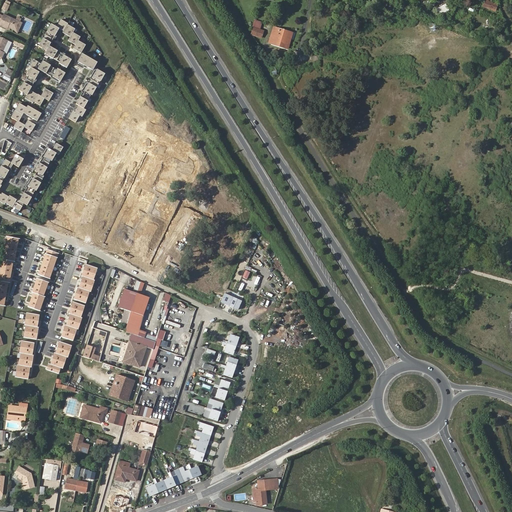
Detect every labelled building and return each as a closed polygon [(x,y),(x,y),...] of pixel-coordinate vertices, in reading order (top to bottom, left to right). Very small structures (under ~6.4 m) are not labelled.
[(483,7),(496,12),(498,5),(491,3),(486,1),(483,7)] [(437,9),(439,15),(449,11),(447,5),(437,9)] [(21,22),(5,14),(4,16),(1,22),(0,24),(8,28),(9,27),(10,28),(14,29),(19,28),(21,22)] [(77,27),(69,23),(70,22),(62,18),(58,25),(53,22),(52,23),(49,30),(57,35),(60,29),(65,32),(72,36),(69,41),(76,44),(76,45),(75,48),(82,52),(87,43),(80,40),(82,36),(74,32),(77,27)] [(23,23),(21,22),(19,28),(14,29),(18,33),(23,23)] [(262,39),(264,31),(255,28),(252,36),(253,36),(257,37),(262,39)] [(274,38),(272,45),(289,49),(293,33),(275,28),(272,37),(274,38)] [(8,40),(0,35),(0,58),(3,58),(5,52),(3,51),(8,40)] [(60,50),(51,45),(53,42),(45,37),(41,45),(49,49),(47,53),(54,57),(61,61),(61,63),(68,67),(73,58),(68,55),(66,54),(65,54),(60,51),(60,50)] [(13,42),(8,40),(3,51),(5,52),(8,53),(13,42)] [(100,62),(84,53),(79,60),(96,70),(100,62)] [(43,63),(35,59),(31,67),(32,68),(29,74),(37,79),(42,71),(34,67),(35,65),(48,72),(49,70),(56,74),(55,76),(62,81),(68,72),(59,67),(58,69),(52,65),(53,64),(45,59),(43,63)] [(3,79),(9,82),(14,71),(8,68),(3,79)] [(107,73),(99,68),(95,76),(103,80),(107,73)] [(0,89),(5,92),(9,83),(0,78),(0,89)] [(33,87),(25,82),(20,90),(28,94),(26,98),(34,103),(35,101),(42,105),(46,98),(32,90),(33,87)] [(98,87),(90,82),(86,90),(94,94),(98,87)] [(90,100),(82,95),(77,103),(81,105),(77,112),(75,110),(70,118),(76,122),(80,116),(81,115),(83,116),(88,109),(85,108),(86,107),(90,100)] [(28,107),(21,102),(12,117),(19,121),(15,127),(23,132),(26,127),(33,131),(37,124),(29,120),(27,124),(20,120),(25,112),(39,121),(43,113),(29,105),(28,107)] [(54,150),(51,148),(46,156),(53,160),(58,152),(61,154),(65,147),(58,142),(54,150)] [(199,154),(193,150),(190,156),(196,160),(199,154)] [(11,195),(10,196),(4,192),(3,194),(0,192),(0,188),(3,184),(15,163),(21,167),(26,158),(18,153),(13,162),(6,158),(0,169),(0,200),(6,204),(7,203),(21,211),(25,203),(28,205),(33,197),(25,193),(21,200),(11,195)] [(163,171),(171,175),(177,162),(164,156),(154,177),(159,179),(163,171)] [(193,168),(197,162),(191,158),(187,164),(193,168)] [(50,166),(41,162),(37,170),(39,171),(30,185),(38,190),(43,182),(42,182),(46,175),(45,175),(47,172),(50,166)] [(19,239),(5,236),(1,259),(15,261),(19,239)] [(256,244),(259,239),(251,236),(249,240),(256,244)] [(248,241),(243,256),(249,259),(255,243),(248,241)] [(261,252),(263,247),(257,244),(255,250),(261,252)] [(60,254),(47,249),(37,274),(50,279),(60,254)] [(14,262),(0,259),(0,282),(9,284),(14,262)] [(97,268),(85,264),(82,276),(93,279),(97,268)] [(95,280),(83,276),(79,288),(91,291),(95,280)] [(48,282),(37,278),(32,292),(33,293),(28,307),(40,311),(45,297),(43,296),(48,282)] [(271,286),(276,291),(281,286),(276,281),(271,286)] [(89,291),(77,287),(74,299),(86,302),(89,291)] [(119,309),(143,318),(149,300),(141,297),(137,296),(125,291),(119,309)] [(163,299),(169,302),(172,295),(166,293),(163,299)] [(224,293),(220,302),(238,310),(242,301),(224,293)] [(84,305),(73,301),(69,313),(81,316),(84,305)] [(106,306),(100,308),(104,319),(109,317),(106,306)] [(39,315),(26,313),(24,325),(37,327),(39,315)] [(83,318),(71,314),(67,325),(79,329),(83,318)] [(77,329),(65,325),(61,336),(73,340),(77,329)] [(38,328),(25,326),(23,338),(36,341),(38,328)] [(154,342),(130,334),(128,340),(151,349),(154,342)] [(239,337),(230,334),(224,352),(233,355),(239,337)] [(35,343),(21,340),(19,352),(33,355),(35,343)] [(146,347),(130,341),(123,362),(139,367),(146,347)] [(71,345),(60,342),(56,353),(68,357),(71,345)] [(92,358),(96,347),(88,344),(84,355),(92,358)] [(34,355),(20,353),(18,365),(32,367),(34,355)] [(66,357),(55,353),(51,364),(63,368),(66,357)] [(238,360),(229,357),(223,375),(232,378),(238,360)] [(30,367),(17,365),(15,377),(28,379),(30,367)] [(124,401),(131,380),(118,375),(110,396),(124,401)] [(230,383),(221,380),(215,397),(224,400),(230,383)] [(223,403),(210,399),(208,403),(213,405),(208,418),(217,421),(223,403)] [(27,407),(8,405),(7,415),(26,418),(27,407)] [(102,422),(105,413),(100,412),(101,410),(85,405),(82,414),(97,418),(97,420),(102,422)] [(120,418),(114,415),(111,423),(118,425),(120,418)] [(214,427),(198,422),(197,424),(199,425),(199,427),(203,429),(202,433),(195,430),(195,433),(197,434),(196,436),(200,437),(199,441),(192,439),(191,442),(194,442),(193,445),(197,446),(196,450),(189,448),(189,450),(191,451),(190,453),(194,455),(193,459),(202,462),(214,427)] [(77,433),(73,448),(81,450),(88,452),(90,445),(83,443),(85,435),(77,433)] [(97,439),(95,446),(106,449),(107,441),(97,439)] [(152,450),(153,441),(145,440),(144,449),(152,450)] [(147,466),(151,452),(149,452),(143,450),(139,464),(147,466)] [(139,470),(137,469),(129,467),(119,464),(115,479),(125,482),(127,478),(136,481),(139,470)] [(58,467),(44,465),(42,481),(55,483),(58,467)] [(146,488),(150,496),(201,475),(198,466),(191,469),(189,465),(187,465),(189,470),(185,472),(183,467),(174,471),(176,475),(172,477),(170,472),(168,473),(170,478),(157,483),(155,479),(153,480),(155,484),(146,488)] [(19,467),(15,474),(19,476),(17,478),(22,481),(25,490),(35,487),(31,474),(19,467)] [(90,470),(80,468),(80,472),(85,473),(86,473),(89,474),(89,476),(94,477),(96,472),(90,471),(90,470)] [(66,488),(75,490),(78,480),(67,478),(66,488)] [(267,504),(266,490),(278,489),(277,479),(257,481),(257,488),(255,489),(257,505),(267,504)] [(78,480),(75,490),(85,492),(88,482),(78,480)]
